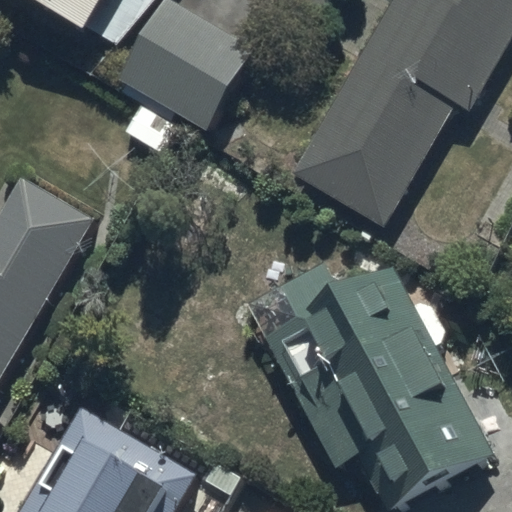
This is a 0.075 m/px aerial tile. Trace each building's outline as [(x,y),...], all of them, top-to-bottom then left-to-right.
[(49,0),(102,32),(121,0),(49,0)] [(260,50),(178,0),(174,0),(127,81),(135,85),(128,97),(145,108),(130,132),(166,155),(185,125),(177,121),(181,113),(210,131),(260,50)] [(511,0),(400,0),(302,173),(390,227),(460,104),(473,111),(511,40),(511,0)] [(0,384),(100,223),(29,179),(0,224),(0,435),(10,420),(0,413),(0,384)] [(441,347),(453,338),(434,302),(421,309),(400,268),(399,264),(352,289),(336,259),(289,284),(307,318),(272,337),(342,469),(363,458),(392,511),(498,456),(441,347)] [(181,511),(203,477),(86,407),(22,511),(181,511)]
